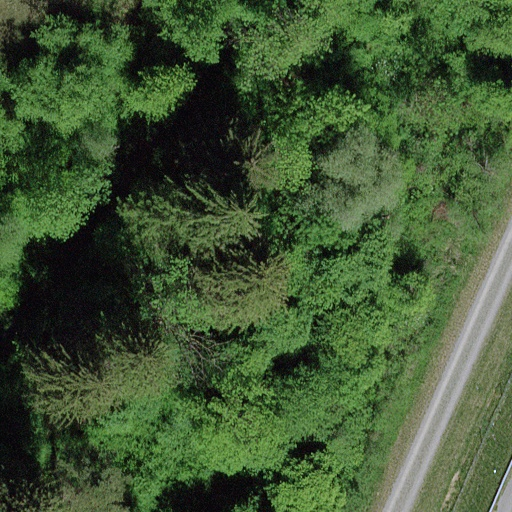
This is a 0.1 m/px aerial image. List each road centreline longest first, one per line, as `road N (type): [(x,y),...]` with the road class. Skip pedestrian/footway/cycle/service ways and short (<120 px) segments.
road 1 (track): [(247,0),(162,135),(0,349)]
road 2 (track): [(511,221),(384,511)]
